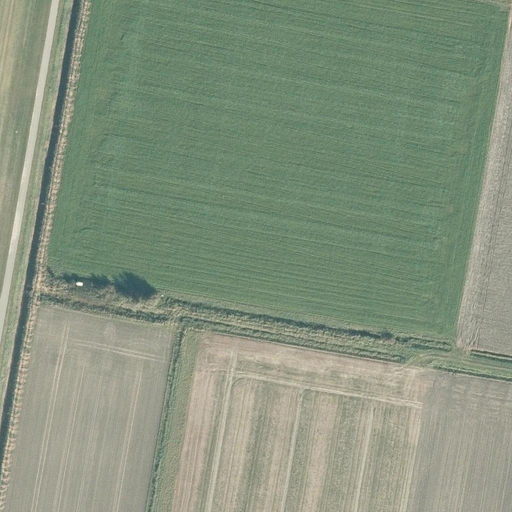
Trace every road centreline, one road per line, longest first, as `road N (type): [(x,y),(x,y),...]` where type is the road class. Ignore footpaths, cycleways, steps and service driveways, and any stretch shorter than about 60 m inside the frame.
road 1 (track): [(511,369),(40,285)]
road 2 (track): [(0,330),(56,0)]
